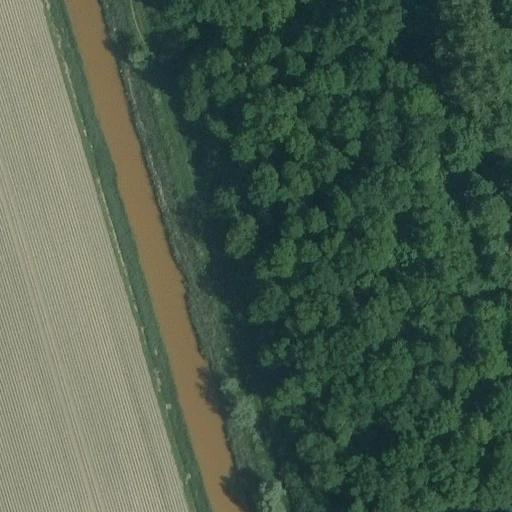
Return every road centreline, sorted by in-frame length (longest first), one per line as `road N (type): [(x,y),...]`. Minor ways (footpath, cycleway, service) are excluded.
road 1 (track): [(161,78),(287,511)]
road 2 (track): [(270,14),(161,78)]
